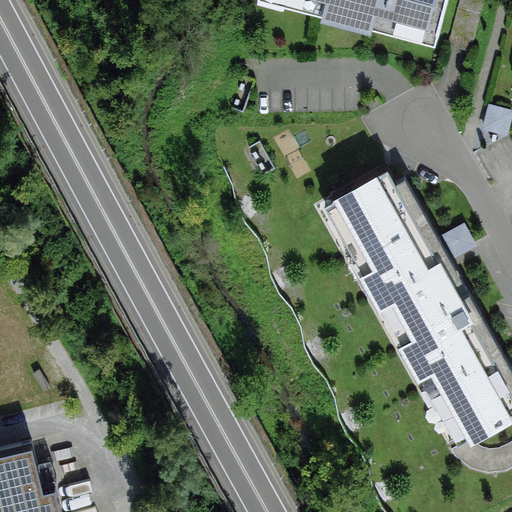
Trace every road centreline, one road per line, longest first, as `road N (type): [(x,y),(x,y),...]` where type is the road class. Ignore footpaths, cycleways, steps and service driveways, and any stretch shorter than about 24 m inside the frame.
road 1 (trunk): [(0,19),(266,511)]
road 2 (track): [(0,255),(79,383),(142,511)]
road 3 (residential): [(511,259),(452,153),(402,94)]
